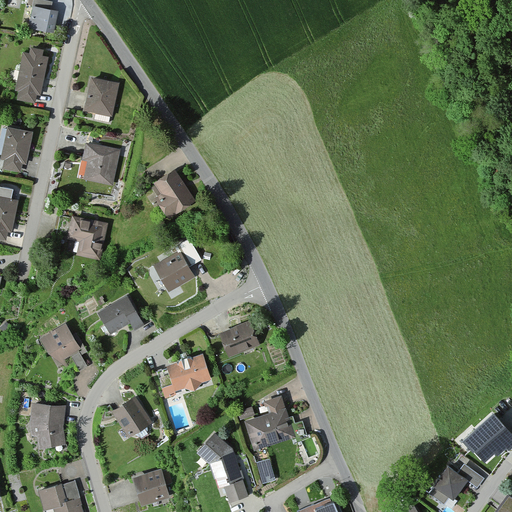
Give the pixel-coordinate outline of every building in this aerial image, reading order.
[(32,0),(32,7),(30,6),(26,28),(54,33),(58,12),(54,11),(55,3),(47,1),(38,0),(32,0)] [(41,50),(27,48),(27,53),(20,52),(13,92),(17,93),(16,101),(35,104),(36,97),(40,97),(47,57),(40,56),(41,50)] [(118,84),(89,78),(82,111),(111,117),(118,84)] [(21,164),(25,165),(31,133),(4,128),(0,150),(0,160),(3,161),(1,169),(20,173),(21,164)] [(84,181),(114,187),(121,151),(84,144),(81,162),(87,163),(84,181)] [(157,204),(169,220),(196,200),(172,169),(150,185),(162,200),(157,204)] [(7,232),(10,232),(17,201),(0,197),(0,239),(5,240),(7,232)] [(107,223),(70,217),(66,241),(80,243),(78,256),(101,260),(107,223)] [(232,253),(235,251),(227,238),(224,239),(232,253)] [(153,266),(168,293),(194,279),(179,252),(153,266)] [(131,331),(143,324),(125,295),(95,314),(108,335),(127,324),(131,331)] [(218,333),(229,359),(259,346),(248,320),(218,333)] [(58,365),(81,349),(63,322),(39,338),(58,365)] [(174,392),(210,380),(201,355),(163,368),(169,386),(160,389),(164,401),(176,397),(174,392)] [(110,412),(127,438),(152,422),(135,396),(110,412)] [(244,422),(254,453),(295,440),(281,397),(263,403),(267,414),(244,422)] [(26,426),(33,437),(35,449),(65,443),(62,428),(65,407),(29,402),(26,426)] [(511,443),(511,430),(494,410),(465,436),(485,458),(495,448),(498,451),(507,443),(509,446),(511,443)] [(193,453),(208,466),(216,490),(224,487),(229,503),(248,497),(232,449),(212,432),(193,453)] [(261,484),(274,481),(268,461),(256,464),(261,484)] [(456,475),(442,465),(429,485),(432,488),(427,494),(444,506),(449,499),(451,501),(465,481),(456,475)] [(484,479),(463,465),(456,475),(465,481),(477,489),(484,479)] [(129,479),(138,508),(169,499),(160,469),(129,479)] [(51,507),(51,511),(81,511),(73,481),(59,486),(58,484),(36,490),(41,510),(51,507)] [(492,511),(511,511),(511,498),(505,494),(492,511)] [(312,511),(336,511),(332,501),(312,511)]
